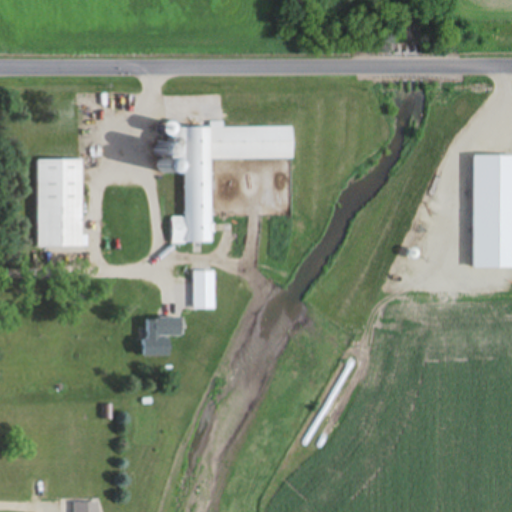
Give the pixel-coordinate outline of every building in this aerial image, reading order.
[(213,160),(295,159),(294,125),(182,127),(182,121),(169,121),(170,142),(154,143),(155,174),(184,174),(185,217),(173,217),(173,243),(214,242),(213,160)] [(38,246),(85,246),(85,159),(38,159),(38,246)] [(194,309),(217,309),(217,270),(194,270),(194,309)] [(172,355),(172,336),(184,336),(184,317),(144,317),(144,355),(172,355)] [(102,511),(102,502),(73,502),(72,511),(102,511)]
